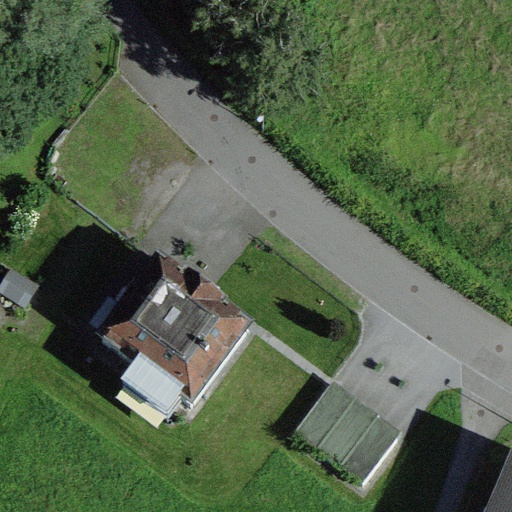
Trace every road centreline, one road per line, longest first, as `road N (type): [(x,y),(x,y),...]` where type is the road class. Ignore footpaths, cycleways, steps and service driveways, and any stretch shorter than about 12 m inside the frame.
road 1 (residential): [(109,0),(176,87),(252,165),(511,364)]
road 2 (track): [(507,361),(453,511)]
